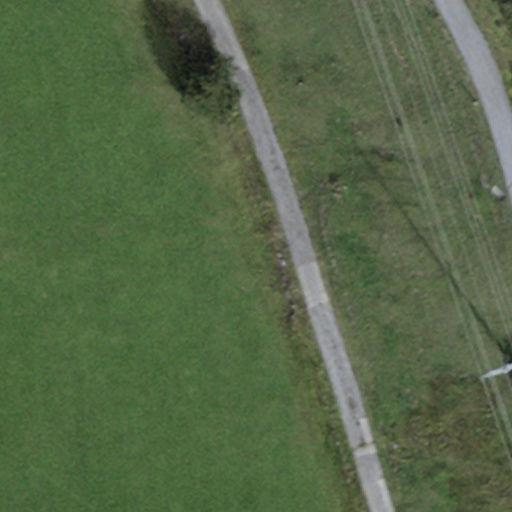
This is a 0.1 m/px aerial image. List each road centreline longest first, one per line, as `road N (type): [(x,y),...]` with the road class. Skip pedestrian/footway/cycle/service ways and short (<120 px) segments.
road 1 (track): [(386,511),(260,88),(216,0)]
road 2 (track): [(450,0),(499,91),(511,153)]
